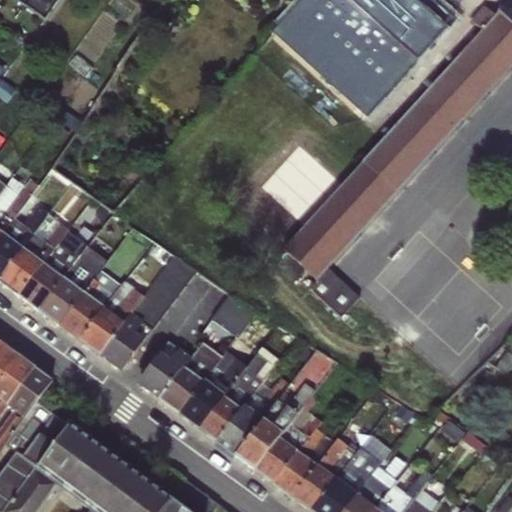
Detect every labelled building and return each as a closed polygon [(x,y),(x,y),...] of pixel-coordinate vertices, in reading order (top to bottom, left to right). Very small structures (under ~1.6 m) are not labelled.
[(30,0),(28,5),(37,11),(35,14),(44,21),(58,0),(30,0)] [(367,119),(417,63),(347,0),(303,0),(272,34),(367,119)] [(347,0),(417,63),(454,20),(431,0),(347,0)] [(511,0),(510,0),(497,15),(511,28),(511,0)] [(511,28),(497,15),(283,252),(285,254),(317,283),(329,269),(511,68),(511,28)] [(1,95),(0,96),(0,111),(2,113),(10,101),(1,95)] [(61,112),(54,121),(76,135),(82,126),(61,112)] [(0,196),(13,180),(15,176),(6,169),(3,174),(0,172),(0,196)] [(0,233),(3,236),(34,196),(39,188),(30,181),(24,189),(13,180),(0,196),(0,233)] [(22,250),(48,216),(39,209),(44,204),(34,196),(3,236),(22,250)] [(43,266),(67,232),(48,216),(22,250),(43,266)] [(63,281),(87,249),(67,232),(43,266),(63,281)] [(0,281),(22,250),(3,236),(0,239),(0,281)] [(84,296),(101,273),(114,257),(105,250),(99,259),(87,249),(63,281),(84,296)] [(0,283),(19,298),(43,266),(22,250),(0,281),(0,283)] [(317,283),(285,254),(269,272),(312,309),(320,301),(345,324),(365,302),(329,269),(317,283)] [(162,274),(183,291),(192,278),(171,262),(162,274)] [(38,312),(63,281),(43,266),(19,298),(38,312)] [(103,310),(120,289),(101,273),(84,296),(103,310)] [(155,285),(175,301),(183,291),(162,274),(155,285)] [(60,328),(84,296),(63,281),(38,312),(60,328)] [(124,326),(145,299),(125,283),(120,289),(103,310),(124,326)] [(124,326),(144,342),(175,301),(155,285),(145,299),(124,326)] [(79,343),(103,310),(84,296),(60,328),(79,343)] [(236,303),(229,297),(212,320),(238,339),(248,325),(229,312),(236,303)] [(236,303),(229,312),(248,325),(249,326),(257,314),(237,301),(236,303)] [(79,343),(100,357),(124,326),(103,310),(79,343)] [(124,326),(100,357),(119,374),(144,342),(124,326)] [(204,381),(227,353),(208,339),(184,370),(203,384),(204,381)] [(0,382),(18,359),(0,345),(0,382)] [(204,381),(225,397),(255,358),(242,349),(240,352),(232,347),(227,353),(204,381)] [(241,411),(244,407),(279,362),(262,349),(255,358),(225,397),(224,399),(241,411)] [(511,371),(511,357),(507,353),(503,351),(491,362),(507,377),(511,371)] [(282,437),(291,426),(316,393),(338,366),(316,352),(263,422),(282,437)] [(166,356),(140,387),(159,402),(184,370),(166,356)] [(34,371),(18,359),(0,382),(0,403),(7,409),(34,371)] [(184,370),(159,402),(179,417),(203,384),(184,370)] [(51,384),(34,371),(7,409),(24,421),(34,408),(51,384)] [(203,384),(179,417),(199,431),(224,399),(225,397),(204,381),(203,384)] [(241,411),(224,399),(199,431),(216,444),(241,411)] [(244,407),(241,411),(216,444),(235,458),(263,422),(244,407)] [(24,421),(9,441),(29,452),(47,419),(34,408),(24,421)] [(0,453),(9,441),(24,421),(7,409),(0,418),(0,453)] [(298,455),(316,431),(321,425),(311,417),(299,433),(291,426),(282,437),(279,440),(298,455)] [(5,511),(33,472),(66,427),(54,418),(29,452),(24,460),(17,455),(0,477),(0,511),(5,511)] [(282,437),(263,422),(235,458),(254,472),(279,440),(282,437)] [(461,432),(447,422),(439,433),(452,443),(461,432)] [(162,511),(171,499),(68,425),(66,427),(33,472),(57,490),(86,511),(162,511)] [(317,468),(335,445),(316,431),(298,455),(317,468)] [(468,434),(463,441),(479,455),(485,448),(468,434)] [(279,440),(254,472),(273,486),(298,455),(279,440)] [(356,497),(381,465),(388,456),(368,440),(356,455),(336,482),(356,497)] [(336,482),(356,455),(338,441),(335,445),(317,468),(336,482)] [(317,468),(298,455),(273,486),(292,500),(317,468)] [(375,510),(393,488),(394,486),(383,479),(389,472),(381,465),(356,497),(375,510)] [(317,468),(292,500),(308,511),(312,511),(336,482),(317,468)] [(33,472),(5,511),(41,511),(57,490),(33,472)] [(376,511),(405,511),(426,486),(429,483),(420,476),(405,496),(393,488),(375,510),(376,511)] [(344,511),(356,497),(336,482),(312,511),(344,511)] [(173,501),(171,499),(162,511),(215,511),(219,508),(186,483),(173,501)] [(435,511),(440,506),(430,498),(434,492),(426,486),(405,511),(435,511)] [(373,511),(375,510),(356,497),(344,511),(373,511)]
